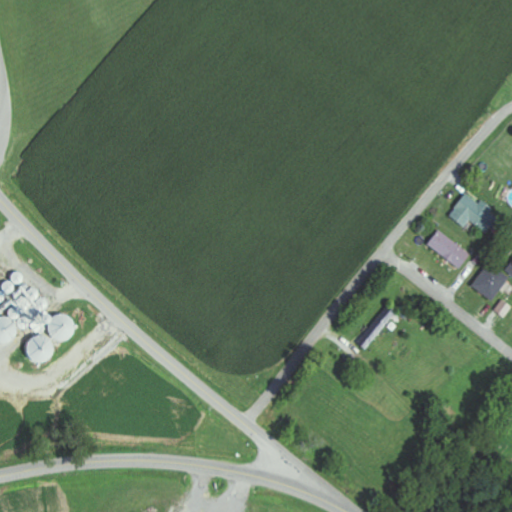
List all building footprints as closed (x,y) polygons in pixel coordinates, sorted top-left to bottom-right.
[(488,234),(500,220),(492,214),(496,209),(484,199),(481,203),(469,194),(452,215),(467,228),(472,222),(488,234)] [(430,246),(465,269),(475,253),(440,231),(430,246)] [(474,286),(495,301),(511,278),(511,277),(491,263),(474,286)] [(15,314),(0,320),(0,343),(10,345),(24,339),(25,328),(38,330),(41,338),(26,345),(33,362),(46,364),(58,358),(61,341),(68,342),(80,337),(81,328),(76,317),(46,312),(42,303),(43,300),(38,291),(30,289),(20,294),(18,305),(17,302),(15,314)] [(498,311),(507,318),(511,310),(511,305),(505,300),(498,311)] [(398,313),(389,306),(361,344),(370,351),(398,313)]
